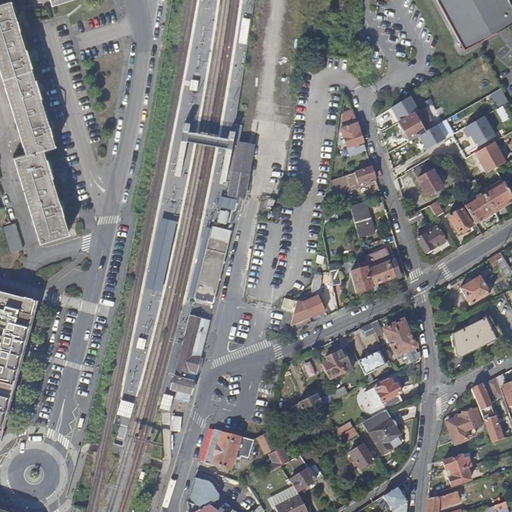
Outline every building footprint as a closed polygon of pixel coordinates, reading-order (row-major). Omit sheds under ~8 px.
[(436,0),(464,50),(511,24),(511,6),(508,0),(436,0)] [(12,16),(8,3),(0,5),(0,76),(23,154),(11,158),(36,241),(65,232),(59,212),(56,203),(47,174),(45,165),(40,149),(52,145),(47,131),(45,122),(36,94),(33,85),(27,63),(24,54),(15,25),(12,16)] [(251,18),(243,17),(240,43),(247,44),(251,18)] [(481,59),(465,68),(470,77),(486,69),(481,59)] [(192,80),(190,90),(198,92),(200,82),(192,80)] [(501,107),(509,102),(502,89),(493,93),(501,107)] [(420,101),(416,94),(410,98),(414,105),(420,101)] [(441,123),(431,105),(424,109),(435,127),(441,123)] [(435,127),(424,109),(413,115),(423,134),(435,127)] [(423,134),(413,115),(398,124),(408,142),(423,134)] [(487,116),(452,134),(464,157),(499,140),(487,116)] [(364,147),(356,125),(347,129),(350,136),(345,138),(350,151),(364,147)] [(442,141),(438,134),(429,140),(433,147),(441,142),(442,141)] [(255,143),(238,140),(228,194),(245,197),(255,143)] [(500,146),(478,157),(486,174),(509,163),(500,146)] [(417,179),(432,171),(427,164),(413,172),(417,179)] [(375,183),(371,170),(330,183),(327,203),(344,198),(342,194),(375,183)] [(442,189),(437,179),(433,173),(432,171),(417,179),(417,180),(427,198),(442,189)] [(511,203),(511,198),(502,182),(482,194),(483,195),(495,214),(511,203)] [(495,214),(483,195),(482,194),(463,206),(475,225),(495,214)] [(220,197),(218,207),(223,208),(231,210),(233,199),(225,198),(223,197),(220,197)] [(444,214),(437,202),(429,206),(437,218),(444,214)] [(223,210),(219,209),(216,223),(227,225),(229,211),(223,210)] [(471,224),(462,210),(448,219),(458,236),(468,230),(466,228),(471,224)] [(424,219),(420,212),(408,218),(411,226),(424,219)] [(338,222),(335,214),(325,217),(324,227),(338,222)] [(162,218),(146,289),(161,292),(176,222),(162,218)] [(370,235),(366,221),(354,225),(358,239),(370,235)] [(3,227),(10,253),(23,250),(16,224),(3,227)] [(206,228),(189,297),(193,298),(213,303),(231,229),(216,226),(211,225),(210,229),(206,228)] [(446,243),(438,229),(418,241),(426,255),(428,254),(429,256),(433,253),(432,251),(446,243)] [(511,268),(501,252),(488,260),(494,270),(499,267),(506,278),(511,274),(511,269),(511,268)] [(367,269),(372,287),(398,276),(393,262),(383,266),(380,258),(365,263),(367,269)] [(372,287),(367,269),(362,270),(360,262),(343,267),(346,277),(351,277),(356,295),(373,290),(372,287)] [(333,288),(330,273),(329,269),(322,272),(323,267),(315,266),(314,271),(311,291),(310,292),(311,295),(306,297),(308,303),(303,305),(296,303),(294,313),(293,317),(290,328),(325,312),(318,297),(334,291),(333,288)] [(338,271),(330,273),(333,288),(342,286),(338,271)] [(490,295),(480,277),(460,289),(470,306),(490,295)] [(0,443),(6,421),(15,387),(37,303),(23,299),(11,296),(3,294),(0,292),(0,443)] [(281,310),(294,313),(296,303),(284,300),(281,310)] [(170,366),(169,369),(174,371),(174,373),(170,388),(173,389),(175,389),(178,390),(175,400),(188,404),(191,393),(195,379),(198,365),(200,361),(209,325),(210,320),(189,314),(181,344),(176,343),(172,358),(170,366)] [(503,338),(497,325),(495,326),(490,316),(479,322),(470,326),(452,335),(455,355),(456,357),(457,357),(458,358),(460,358),(503,338)] [(470,326),(479,322),(476,317),(468,321),(470,326)] [(384,337),(377,322),(371,325),(378,340),(384,337)] [(403,323),(393,327),(406,353),(413,350),(407,336),(408,335),(403,323)] [(408,359),(406,353),(393,327),(384,332),(390,344),(391,343),(398,357),(402,355),(407,366),(411,364),(408,359)] [(140,338),(137,348),(145,350),(147,340),(140,338)] [(386,366),(380,352),(358,362),(365,376),(386,366)] [(350,366),(343,353),(325,360),(327,364),(321,366),(329,381),(344,374),(343,370),(350,366)] [(420,354),(408,359),(411,364),(421,359),(420,354)] [(506,384),(502,375),(495,377),(498,386),(499,388),(501,387),(506,384)] [(394,386),(391,380),(375,388),(382,403),(381,404),(385,412),(401,404),(397,397),(400,395),(396,385),(394,386)] [(511,404),(511,382),(506,384),(501,387),(508,406),(511,404)] [(493,417),(482,385),(472,389),(474,398),(476,398),(484,420),(493,417)] [(504,401),(499,388),(498,386),(494,387),(491,386),(488,387),(486,391),(492,405),(500,402),(504,401)] [(345,389),(335,394),(338,400),(348,395),(345,389)] [(166,394),(162,393),(160,404),(159,409),(169,411),(171,406),(173,396),(166,394)] [(338,400),(335,394),(320,401),(317,396),(299,405),(300,406),(294,408),(299,418),(323,406),(338,400)] [(135,403),(120,399),(118,407),(116,415),(131,419),(133,411),(135,403)] [(481,426),(475,409),(457,415),(458,418),(446,423),(454,444),(466,440),(464,432),(481,426)] [(368,435),(388,423),(383,413),(362,424),(363,427),(368,435)] [(182,416),(171,415),(169,430),(181,432),(182,416)] [(501,439),(493,417),(484,420),(484,422),(491,443),(501,439)] [(397,436),(388,423),(368,435),(381,457),(390,451),(386,443),(397,436)] [(354,432),(353,429),(344,434),(348,440),(356,435),(354,432)] [(252,441),(215,431),(213,433),(204,464),(229,471),(234,457),(248,461),(252,447),(261,444),(265,454),(275,449),(267,433),(265,434),(252,441)] [(402,444),(397,436),(386,443),(390,451),(402,444)] [(373,462),(363,446),(349,454),(359,470),(373,462)] [(321,466),(311,451),(300,457),(304,465),(307,471),(314,467),(316,470),(321,466)] [(280,467),(284,466),(277,453),(270,456),(275,467),(270,469),(271,472),(280,467)] [(472,466),(468,453),(461,456),(463,460),(467,459),(470,467),(472,466)] [(469,480),(465,469),(470,467),(467,459),(463,460),(461,456),(442,463),(445,470),(449,469),(451,477),(447,478),(450,487),(469,480)] [(300,457),(284,466),(280,467),(285,475),(304,465),(300,457)] [(316,470),(314,467),(307,471),(289,483),(295,495),(321,478),(316,470)] [(196,511),(207,506),(217,501),(217,496),(210,486),(207,484),(194,480),(186,503),(186,511),(196,511)] [(459,502),(454,487),(427,497),(425,511),(437,511),(437,510),(459,502)] [(304,511),(297,498),(273,511),(304,511)] [(406,511),(408,500),(404,498),(399,511),(406,511)] [(497,511),(508,508),(506,502),(494,506),(495,511),(497,511)]
